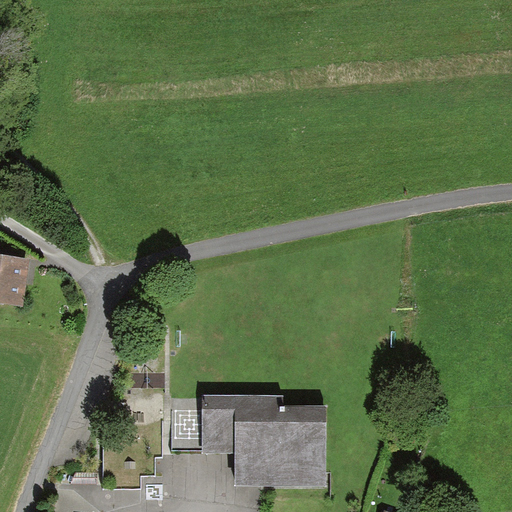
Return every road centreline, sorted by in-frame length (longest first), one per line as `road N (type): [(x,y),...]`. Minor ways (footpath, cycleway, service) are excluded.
road 1 (residential): [(511,190),(213,248),(122,275),(101,297),(25,511)]
road 2 (track): [(0,143),(83,229),(113,281)]
road 3 (track): [(101,297),(67,262),(0,220)]
